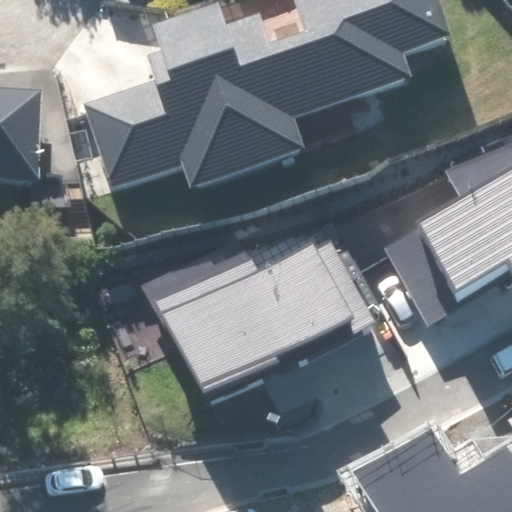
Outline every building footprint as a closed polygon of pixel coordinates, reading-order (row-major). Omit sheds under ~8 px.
[(142,42),(159,103),(91,122),(112,196),(180,176),(188,204),(302,171),(294,144),(299,142),(295,128),(417,94),(406,57),(451,44),(437,0),(295,0),(291,1),(305,48),(270,58),(256,10),(142,42)] [(0,195),(42,197),(46,92),(0,89),(0,195)] [(389,248),(425,311),(511,261),(511,141),(439,170),(459,198),(389,248)] [(148,297),(195,402),(368,325),(331,243),(266,272),(255,249),(148,297)] [(354,478),(375,511),(511,511),(511,456),(506,447),(461,474),(434,430),(354,478)]
